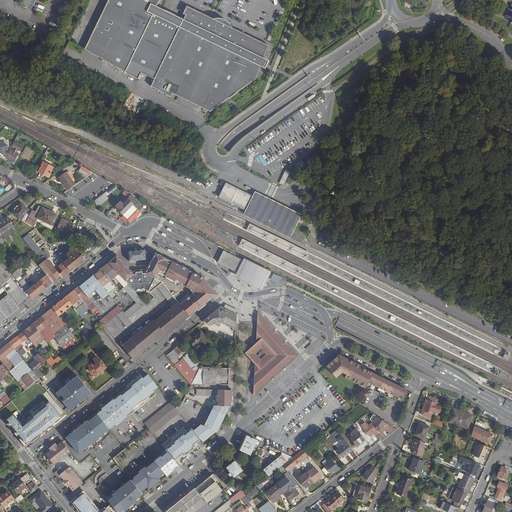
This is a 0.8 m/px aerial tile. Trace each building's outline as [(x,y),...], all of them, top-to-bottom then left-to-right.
[(153,13),(156,7),(159,0),(107,0),(92,31),(109,39),(100,58),(123,71),(128,62),(154,75),(149,86),(169,97),(171,93),(209,111),(254,79),(259,67),(263,58),(268,45),(210,17),(188,7),(182,19),(179,26),(153,13)] [(182,19),(156,7),(153,13),(179,26),(182,19)] [(215,19),(232,28),(232,27),(231,26),(231,25),(230,25),(230,24),(229,23),(228,22),(227,21),(226,21),(225,20),(224,20),(223,19),(222,19),(221,19),(220,19),(219,19),(218,19),(217,19),(216,19),(215,19)] [(109,39),(92,31),(83,50),(100,58),(109,39)] [(268,60),(263,58),(259,67),(264,69),(266,65),(268,60)] [(13,149),(12,151),(16,153),(17,151),(19,152),(22,145),(14,141),(11,147),(13,149)] [(12,151),(10,150),(6,158),(14,162),(18,154),(16,153),(12,151)] [(74,174),(80,165),(74,162),(69,171),(74,174)] [(53,168),(43,163),(38,173),(48,177),(52,169),(53,168)] [(91,173),(92,172),(82,167),(80,166),(78,169),(79,170),(88,175),(91,173)] [(72,181),(66,173),(59,178),(65,186),(64,187),(67,191),(75,184),(73,180),(72,181)] [(253,195),(226,182),(219,197),(246,210),(253,195)] [(108,198),(107,196),(116,188),(114,185),(93,202),(98,207),(108,198)] [(283,205),(255,191),(253,195),(246,210),(244,214),(271,228),(281,233),(283,228),(286,224),(287,224),(289,220),(291,217),(294,210),(290,208),(283,205)] [(131,195),(131,196),(126,201),(118,210),(128,220),(131,222),(141,212),(138,209),(142,206),(138,202),(131,195)] [(14,211),(12,214),(19,220),(28,210),(21,203),(21,204),(18,207),(14,211)] [(51,225),(56,215),(39,207),(36,213),(32,211),(26,223),(33,226),(39,214),(40,214),(38,219),(51,225)] [(296,211),(294,210),(291,217),(289,220),(287,224),(283,234),(291,238),(302,214),(296,211)] [(8,217),(0,222),(0,233),(1,236),(14,226),(8,217)] [(57,229),(57,230),(70,236),(75,226),(62,219),(57,229)] [(310,254),(249,224),(246,231),(306,261),(310,254)] [(29,235),(24,239),(36,255),(37,255),(42,251),(29,235)] [(298,277),(302,269),(242,239),(238,247),(298,277)] [(37,256),(43,263),(56,279),(56,280),(60,276),(62,278),(70,272),(59,258),(56,260),(60,265),(58,267),(63,272),(60,274),(57,270),(56,271),(47,259),(50,257),(44,250),(37,256)] [(58,258),(59,258),(70,272),(82,262),(79,258),(73,250),(70,252),(68,250),(66,252),(66,255),(68,258),(67,259),(63,254),(58,258)] [(145,250),(128,251),(128,252),(128,256),(129,261),(146,260),(145,255),(145,252),(145,250)] [(237,257),(224,250),(218,262),(231,269),(237,271),(239,272),(241,267),(245,260),(237,257)] [(116,257),(109,263),(128,285),(135,292),(137,290),(137,291),(138,291),(139,292),(140,292),(141,292),(142,292),(142,291),(143,291),(144,291),(145,290),(146,290),(151,293),(157,287),(162,283),(182,267),(168,260),(156,254),(146,272),(145,272),(144,271),(143,271),(142,271),(141,271),(140,271),(139,271),(138,271),(137,271),(136,271),(135,272),(134,272),(133,273),(132,273),(132,274),(127,268),(116,257)] [(271,272),(244,258),(234,277),(262,291),(271,272)] [(31,260),(25,265),(31,272),(37,267),(31,260)] [(108,262),(101,268),(111,281),(115,277),(124,288),(128,285),(109,263),(108,262)] [(38,266),(46,275),(39,281),(45,289),(48,286),(50,288),(58,282),(56,280),(56,279),(43,263),(38,266)] [(0,285),(1,286),(10,278),(0,265),(0,285)] [(182,267),(162,283),(172,294),(196,275),(196,274),(182,267)] [(101,268),(93,275),(109,294),(109,295),(116,289),(110,281),(111,281),(101,268)] [(19,269),(12,275),(16,280),(23,274),(19,269)] [(273,273),(270,280),(277,283),(281,277),(273,273)] [(22,280),(18,283),(32,299),(45,289),(39,281),(35,285),(34,283),(32,284),(33,285),(31,287),(30,289),(23,280),(25,278),(26,280),(29,277),(26,274),(21,278),(22,280)] [(93,275),(79,286),(82,290),(89,299),(93,296),(91,293),(92,293),(93,293),(94,293),(96,292),(102,299),(109,294),(93,275)] [(196,275),(172,294),(178,303),(181,305),(208,284),(204,279),(196,275)] [(157,287),(169,302),(170,302),(174,307),(178,303),(172,294),(162,283),(157,287)] [(198,309),(216,295),(208,284),(181,305),(189,315),(189,316),(198,309)] [(124,288),(137,303),(124,314),(128,318),(146,304),(142,300),(135,292),(128,285),(124,288)] [(79,286),(74,290),(86,305),(89,309),(91,311),(93,314),(98,310),(96,307),(92,302),(90,300),(89,299),(82,290),(79,286)] [(74,290),(65,297),(72,305),(81,316),(84,314),(79,307),(81,306),(83,308),(86,305),(74,290)] [(154,297),(151,293),(142,300),(146,304),(154,297)] [(8,295),(0,301),(0,309),(5,316),(6,317),(7,318),(19,308),(8,295)] [(72,305),(65,297),(53,307),(60,315),(72,305)] [(154,297),(146,304),(128,318),(132,323),(158,303),(154,297)] [(154,320),(122,346),(134,361),(137,359),(136,357),(165,334),(189,315),(181,305),(178,303),(174,307),(155,322),(154,320)] [(122,311),(118,306),(99,321),(103,326),(117,315),(122,311)] [(236,314),(221,307),(205,320),(203,321),(211,325),(213,324),(219,327),(222,322),(236,330),(236,329),(236,321),(236,314)] [(52,308),(38,319),(54,338),(68,356),(81,345),(79,343),(72,333),(69,329),(52,308)] [(0,309),(0,328),(9,321),(7,318),(6,317),(5,316),(0,309)] [(117,315),(127,328),(132,323),(128,318),(124,314),(122,311),(117,315)] [(272,327),(263,318),(261,316),(259,313),(258,314),(258,319),(258,321),(258,323),(256,344),(246,354),(255,364),(254,378),(254,385),(253,396),(254,396),(263,388),(297,356),(272,327)] [(189,316),(189,315),(165,334),(165,336),(189,316)] [(38,319),(32,324),(40,333),(48,343),(54,338),(38,319)] [(40,339),(46,345),(48,343),(40,333),(37,334),(35,332),(38,330),(32,324),(23,332),(28,338),(29,338),(36,347),(38,346),(36,344),(38,343),(37,341),(40,339)] [(100,329),(95,333),(103,344),(108,350),(112,354),(117,350),(100,329)] [(82,337),(84,339),(79,343),(81,345),(90,337),(93,335),(95,333),(94,331),(89,335),(87,333),(82,337)] [(209,341),(201,331),(189,340),(197,351),(209,341)] [(23,332),(9,343),(20,357),(26,352),(20,345),(25,341),(27,344),(30,341),(28,338),(23,332)] [(0,349),(0,359),(3,364),(10,372),(25,390),(27,388),(36,382),(38,379),(30,369),(20,357),(9,343),(0,349)] [(98,348),(103,354),(108,350),(103,344),(98,348)] [(174,350),(167,356),(174,365),(179,361),(178,359),(185,352),(184,350),(180,345),(174,350)] [(30,365),(32,368),(30,369),(38,379),(45,374),(43,372),(41,373),(38,368),(46,361),(40,353),(35,358),(36,359),(30,365)] [(184,359),(175,366),(191,386),(192,384),(200,366),(201,366),(190,353),(183,358),(184,359)] [(346,375),(345,378),(358,385),(359,384),(366,387),(367,385),(371,387),(372,385),(378,388),(377,390),(384,394),(385,392),(388,393),(387,395),(391,397),(392,395),(398,399),(397,400),(401,402),(407,390),(387,381),(373,374),(363,368),(356,365),(356,364),(339,355),(326,367),(336,378),(342,373),(346,375)] [(90,369),(88,370),(91,374),(88,376),(92,380),(102,372),(107,368),(100,359),(97,356),(94,359),(95,360),(93,362),(94,363),(92,364),(91,363),(88,366),(90,369)] [(62,360),(60,357),(54,362),(52,358),(48,362),(53,368),(62,360)] [(3,364),(0,366),(0,382),(1,382),(0,381),(0,380),(10,372),(3,364)] [(204,368),(200,366),(192,384),(203,384),(204,368)] [(223,368),(204,367),(204,368),(203,384),(203,385),(222,386),(222,385),(228,385),(229,369),(223,369),(223,368)] [(138,381),(132,386),(144,401),(155,392),(154,391),(159,388),(148,374),(143,378),(141,377),(138,380),(138,381)] [(66,385),(80,402),(91,393),(77,376),(66,385)] [(66,385),(55,393),(58,397),(61,395),(64,399),(61,401),(69,411),(80,402),(66,385)] [(128,390),(122,396),(132,409),(139,404),(140,404),(144,401),(132,386),(128,389),(128,390)] [(218,390),(218,395),(218,401),(217,401),(212,409),(223,414),(227,406),(230,406),(231,390),(218,390)] [(0,395),(0,398),(1,400),(5,405),(10,400),(4,392),(0,395)] [(114,399),(108,404),(121,419),(126,415),(133,410),(132,409),(122,396),(121,395),(114,400),(114,399)] [(436,404),(427,400),(423,411),(432,414),(434,411),(440,413),(441,408),(435,406),(436,404)] [(60,418),(48,403),(45,405),(46,407),(32,417),(33,418),(26,423),(36,436),(60,418)] [(175,408),(171,403),(156,416),(160,421),(175,408)] [(104,412),(104,414),(113,426),(114,425),(121,419),(108,404),(101,409),(102,410),(104,412)] [(175,408),(160,421),(149,429),(153,434),(179,413),(175,408)] [(212,409),(210,414),(221,418),(223,414),(212,409)] [(453,409),(449,422),(457,425),(462,411),(453,409)] [(97,414),(109,429),(113,426),(104,414),(104,412),(102,410),(97,414)] [(472,415),(462,411),(457,425),(468,429),(472,415)] [(87,420),(84,423),(97,439),(109,430),(109,429),(97,414),(88,422),(87,420)] [(204,426),(201,425),(194,430),(200,439),(202,440),(213,431),(214,432),(221,418),(210,414),(204,426)] [(36,436),(26,423),(21,427),(12,415),(6,420),(25,445),(36,436)] [(160,421),(156,416),(145,425),(149,429),(160,421)] [(378,431),(380,433),(383,430),(384,430),(388,425),(377,417),(371,422),(378,431)] [(223,419),(221,418),(214,432),(215,432),(217,433),(223,419)] [(363,429),(369,437),(372,434),(376,431),(378,431),(371,422),(368,425),(365,421),(361,424),(364,428),(363,429)] [(84,423),(73,432),(86,449),(97,439),(84,423)] [(413,435),(425,439),(429,427),(419,423),(416,431),(415,431),(413,435)] [(333,425),(330,427),(337,435),(339,433),(333,425)] [(493,434),(474,426),(471,436),(489,444),(493,434)] [(183,427),(161,445),(165,449),(173,443),(172,442),(184,432),(185,433),(187,432),(183,427)] [(173,443),(165,449),(167,451),(174,460),(176,458),(180,455),(182,454),(183,455),(185,454),(193,447),(195,445),(194,444),(200,439),(194,430),(192,428),(187,432),(185,433),(184,432),(172,442),(173,443)] [(214,432),(213,431),(202,440),(203,442),(215,432),(214,432)] [(349,437),(356,446),(365,440),(358,431),(351,436),(349,437)] [(73,432),(66,438),(79,454),(86,449),(73,432)] [(247,435),(244,434),(237,448),(240,450),(247,435)] [(249,436),(247,435),(240,450),(250,455),(253,449),(255,450),(257,447),(254,446),(257,440),(249,436)] [(432,442),(438,444),(440,436),(436,435),(434,440),(433,439),(432,442)] [(343,446),(337,451),(340,455),(343,453),(345,455),(352,450),(341,436),(337,439),(343,446)] [(412,445),(414,445),(413,449),(411,452),(421,456),(424,449),(422,448),(424,443),(414,439),(412,445)] [(46,455),(54,465),(70,451),(62,442),(57,446),(55,444),(49,449),(51,451),(46,455)] [(480,444),(475,456),(483,460),(488,448),(480,444)] [(309,454),(304,448),(294,457),(298,463),(309,454)] [(155,451),(149,455),(155,461),(164,473),(167,476),(173,471),(172,470),(178,465),(174,460),(167,451),(161,456),(160,455),(159,456),(155,451)] [(293,457),(282,452),(262,468),(269,477),(270,476),(279,469),(283,465),(293,457)] [(294,457),(293,457),(283,465),(286,470),(287,471),(298,463),(294,457)] [(408,470),(420,475),(424,461),(413,457),(408,470)] [(243,470),(235,460),(226,467),(230,472),(227,474),(230,477),(232,475),(234,478),(243,470)] [(324,466),(325,467),(321,470),(326,476),(333,471),(335,473),(340,469),(339,467),(338,468),(335,465),(332,460),(324,466)] [(134,479),(131,481),(141,492),(146,488),(148,490),(159,481),(158,478),(164,473),(155,461),(145,469),(144,467),(138,472),(139,473),(133,478),(134,479)] [(471,461),(466,472),(474,476),(479,465),(471,461)] [(506,481),(509,473),(511,474),(511,468),(510,467),(505,465),(504,468),(502,467),(497,477),(506,481)] [(315,466),(306,473),(312,480),(313,481),(321,475),(315,466)] [(367,469),(362,476),(371,482),(376,476),(375,475),(378,471),(371,466),(368,470),(367,469)] [(68,487),(69,486),(73,491),(83,483),(69,467),(60,475),(64,480),(63,481),(68,487)] [(306,472),(298,479),(304,487),(312,480),(306,473),(306,472)] [(18,493),(26,487),(31,493),(38,487),(28,474),(20,479),(19,478),(15,481),(15,482),(11,485),(18,493)] [(213,474),(209,477),(221,492),(222,490),(217,483),(215,481),(217,480),(213,474)] [(467,476),(463,474),(457,488),(469,493),(475,479),(467,476)] [(322,476),(321,475),(313,481),(314,482),(314,483),(322,476)] [(359,477),(364,483),(371,485),(373,483),(371,482),(362,476),(361,475),(359,477)] [(195,511),(207,503),(221,492),(209,477),(166,511),(195,511)] [(412,480),(402,477),(396,493),(406,497),(412,480)] [(313,481),(312,480),(304,487),(305,488),(314,482),(313,481)] [(495,499),(501,501),(508,485),(499,482),(497,487),(500,488),(495,499)] [(276,484),(267,492),(269,495),(273,500),(280,495),(283,493),(276,484)] [(371,488),(360,485),(360,486),(356,484),(352,495),(353,495),(354,497),(355,498),(366,502),(368,497),(367,497),(371,488)] [(300,492),(295,486),(284,494),(290,501),(300,492)] [(466,493),(452,487),(447,498),(454,502),(452,505),(459,508),(466,493)] [(246,495),(241,489),(229,498),(230,500),(234,505),(240,500),(244,497),(246,495)] [(254,489),(246,495),(244,497),(249,502),(252,500),(251,497),(257,492),(256,492),(254,489)] [(8,491),(0,497),(0,503),(4,508),(14,499),(8,491)] [(39,494),(41,497),(35,501),(42,509),(51,502),(42,492),(39,494)] [(344,500),(338,492),(321,505),(326,511),(330,511),(338,506),(337,505),(344,500)] [(83,493),(73,501),(80,511),(87,511),(94,507),(83,493)] [(18,503),(24,498),(20,495),(15,500),(18,503)] [(281,497),(280,495),(273,500),(269,495),(268,496),(273,503),(281,497)] [(244,497),(240,500),(243,504),(247,510),(252,506),(249,502),(244,497)] [(494,503),(488,500),(482,511),(490,511),(492,508),(495,509),(497,505),(494,504),(494,503)] [(232,506),(228,501),(214,511),(225,511),(231,507),(232,506)] [(258,509),(260,511),(276,511),(277,511),(269,501),(258,509)] [(446,511),(457,511),(459,509),(443,502),(439,509),(446,511)]
